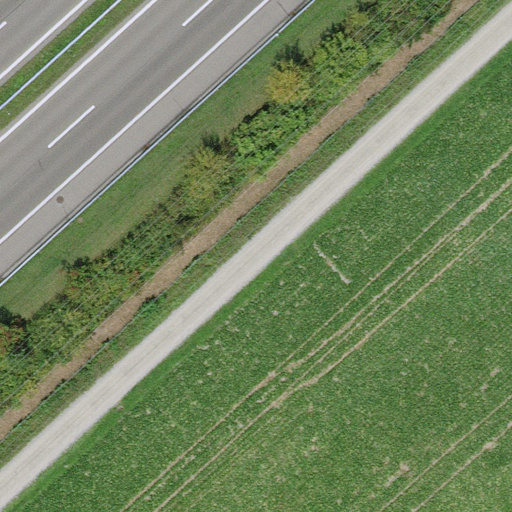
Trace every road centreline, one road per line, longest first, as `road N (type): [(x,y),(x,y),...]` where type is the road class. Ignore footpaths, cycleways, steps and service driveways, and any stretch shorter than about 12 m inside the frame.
road 1 (track): [(0,485),(511,15)]
road 2 (motorway): [(0,191),(212,0)]
